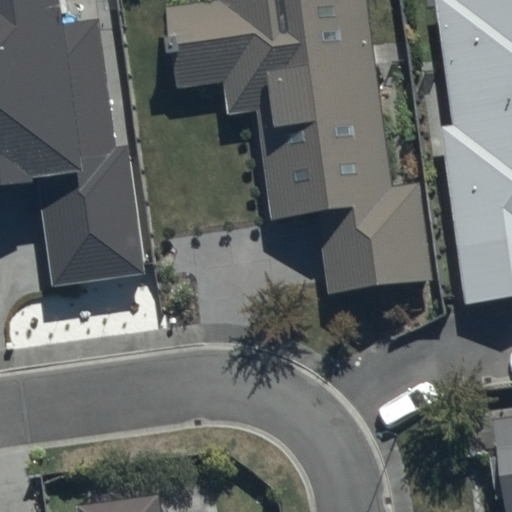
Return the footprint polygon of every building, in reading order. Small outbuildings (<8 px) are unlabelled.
[(0,0),(0,175),(43,170),(59,287),(150,275),(132,145),(125,146),(107,16),(82,19),(79,0),(0,0)] [(398,176),(371,0),(171,0),(181,77),(228,72),(232,103),(261,99),(274,211),(322,205),(331,283),(435,272),(423,173),(398,176)] [(511,0),(439,0),(455,119),(445,121),(467,297),(511,291),(511,0)] [(511,511),(511,407),(496,410),(501,449),(495,449),(500,487),(508,486),(510,502),(511,501),(511,511)] [(166,511),(163,485),(85,494),(86,511),(232,511),(224,511),(166,511)]
